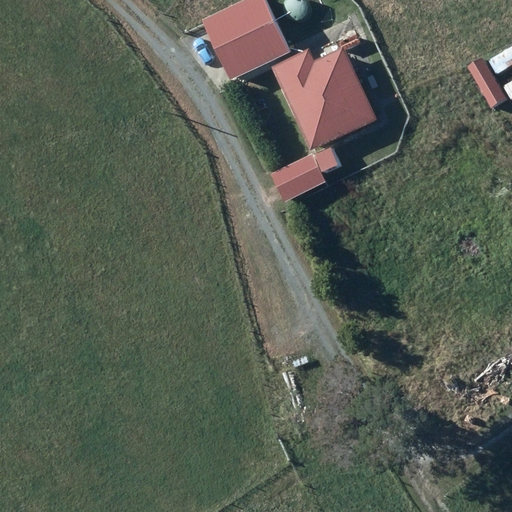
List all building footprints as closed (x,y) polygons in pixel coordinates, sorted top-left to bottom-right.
[(252,0),(201,26),(231,87),(293,56),(264,0),(252,0)] [(312,52),(273,69),(312,156),(335,146),(379,127),(345,50),(316,62),(312,52)] [(497,78),(511,68),(511,51),(489,65),(497,78)] [(489,65),(486,59),(467,71),(491,111),(510,100),(502,87),(497,78),(489,65)] [(511,81),(502,87),(510,100),(511,103),(511,81)] [(284,206),(329,186),(324,175),(344,167),(335,146),(312,156),(270,175),(284,206)]
